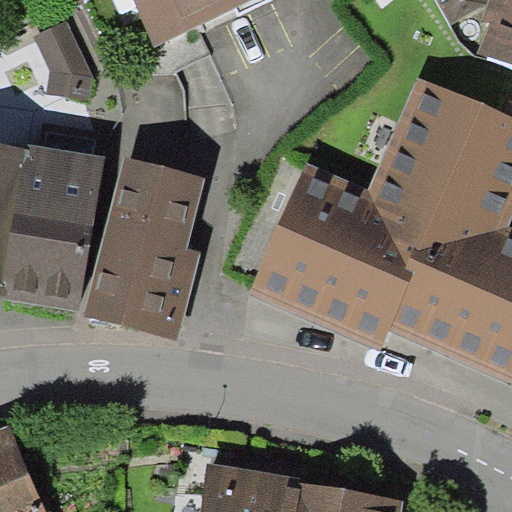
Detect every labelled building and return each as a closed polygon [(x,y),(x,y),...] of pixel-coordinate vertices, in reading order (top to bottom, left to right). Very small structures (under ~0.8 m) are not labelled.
[(133,0),(155,45),(251,0),(133,0)] [(437,0),(450,25),(485,8),(488,0),(437,0)] [(511,0),(488,0),(485,8),(481,19),(492,23),(477,53),(511,65),(511,0)] [(511,218),(511,119),(417,78),(370,188),(307,161),(249,294),(380,350),(389,330),(511,382),(511,226),(509,225),(511,218)] [(26,142),(25,148),(0,294),(0,295),(0,297),(39,304),(78,311),(105,155),(26,142)] [(0,294),(25,148),(0,143),(0,294)] [(206,178),(125,157),(84,317),(128,328),(176,340),(200,252),(186,248),(206,178)] [(0,511),(51,511),(48,511),(46,511),(9,426),(0,429),(0,511)] [(302,478),(210,462),(201,511),(402,511),(405,499),(301,481),(302,478)]
